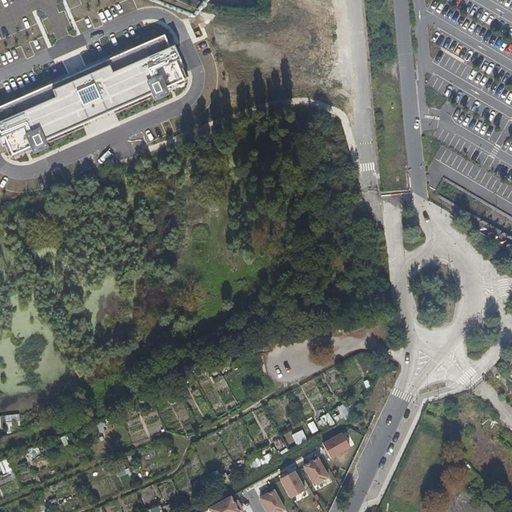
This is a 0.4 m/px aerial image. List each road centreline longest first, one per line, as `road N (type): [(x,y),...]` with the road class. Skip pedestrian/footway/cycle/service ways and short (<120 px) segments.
road 1 (residential): [(426,347),(443,344),(467,316),(472,280),(440,249),(400,275)]
road 2 (residential): [(350,511),(426,347)]
